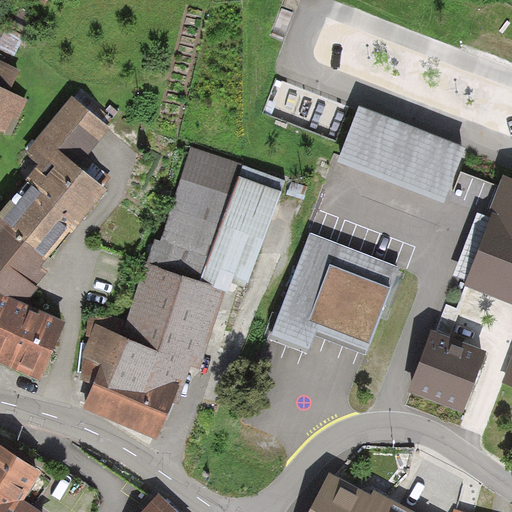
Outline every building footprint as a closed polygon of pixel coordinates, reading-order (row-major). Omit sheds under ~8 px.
[(7,27),(0,42),(0,48),(15,56),(25,36),(7,27)] [(20,72),(0,61),(0,133),(1,132),(11,137),(29,101),(9,92),(20,72)] [(0,293),(29,307),(38,290),(34,287),(47,273),(41,268),(70,233),(72,235),(107,192),(78,170),(110,129),(73,99),(27,155),(41,166),(1,216),(0,214),(0,293)] [(466,151),(359,110),(338,163),(445,204),(466,151)] [(286,182),(191,149),(163,244),(155,242),(125,325),(91,311),(86,336),(89,339),(84,353),(80,382),(93,388),(84,410),(157,442),(174,404),(178,406),(193,367),(200,370),(226,294),(229,295),(233,284),(247,290),(286,182)] [(490,213),(494,215),(467,287),(511,304),(511,182),(502,179),(490,213)] [(399,269),(311,235),(271,341),(309,355),(315,338),(366,357),(399,269)] [(0,294),(0,364),(39,381),(66,323),(29,307),(0,294)] [(487,355),(435,336),(413,394),(465,414),(480,375),(487,355)] [(43,474),(0,445),(0,511),(38,511),(24,502),(43,474)] [(411,511),(374,492),(371,498),(330,476),(311,511),(411,511)] [(176,511),(160,496),(144,511),(176,511)]
